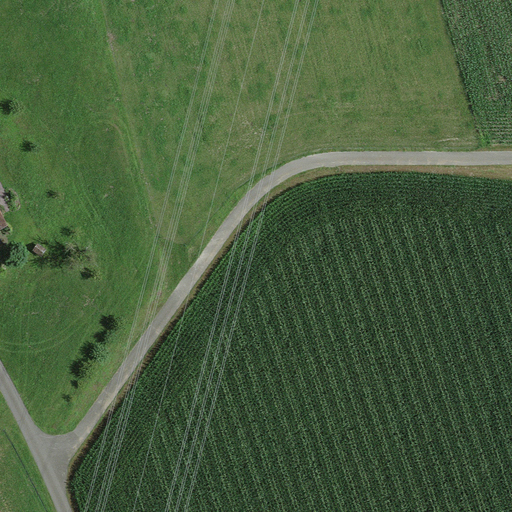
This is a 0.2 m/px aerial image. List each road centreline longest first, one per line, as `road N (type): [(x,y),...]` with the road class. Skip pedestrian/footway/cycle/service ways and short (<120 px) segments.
road 1 (track): [(47,471),(236,213),(283,170),(333,158),(511,159)]
road 2 (unclassified): [(0,380),(64,511)]
